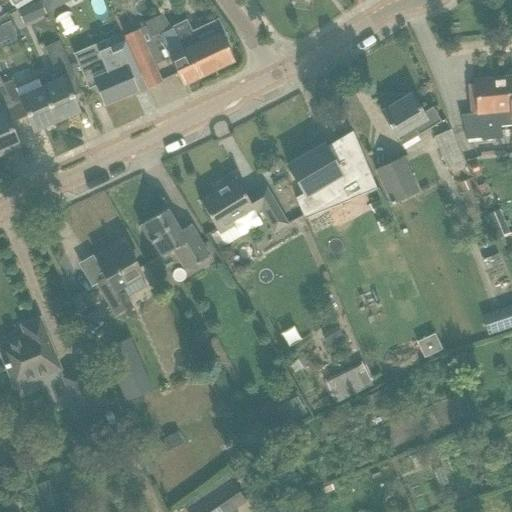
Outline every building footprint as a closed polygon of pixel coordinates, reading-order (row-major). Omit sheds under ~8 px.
[(39,0),(37,0),(18,9),(24,22),(45,12),(39,0)] [(40,0),(47,12),(63,4),(61,0),(40,0)] [(181,50),(170,29),(162,15),(145,23),(152,38),(150,38),(161,62),(169,58),(182,86),(198,79),(183,50),(181,50)] [(185,22),(170,29),(181,50),(183,50),(198,79),(232,62),(218,33),(196,44),(185,22)] [(124,39),(137,70),(140,75),(146,88),(161,81),(138,29),(122,36),(124,39)] [(96,86),(104,105),(135,91),(130,80),(140,75),(137,70),(124,39),(107,47),(108,49),(76,63),(88,90),(96,86)] [(52,84),(41,89),(55,121),(77,112),(71,97),(81,93),(59,41),(44,47),(56,74),(49,77),(52,84)] [(471,115),(460,116),(466,143),(480,142),(500,140),(498,127),(511,125),(510,112),(506,77),(503,78),(474,81),(474,84),(468,85),(471,115)] [(12,80),(1,85),(10,106),(11,105),(20,102),(32,131),(55,121),(41,89),(37,79),(15,88),(12,80)] [(0,153),(18,146),(8,123),(17,119),(11,105),(10,106),(1,85),(0,84),(0,153)] [(384,111),(381,113),(398,142),(414,132),(417,136),(440,122),(432,107),(421,114),(410,96),(396,104),(394,102),(391,102),(387,103),(385,106),(383,109),(384,111)] [(433,138),(445,167),(461,161),(449,131),(433,138)] [(311,152),(287,166),(304,195),(296,199),(295,198),(294,198),(304,219),(305,219),(304,217),(339,196),(336,191),(359,178),(340,146),(327,154),(322,145),(311,152)] [(374,170),(390,205),(417,193),(401,157),(374,170)] [(199,202),(209,219),(216,231),(217,230),(225,245),(240,236),(232,222),(257,208),(272,233),(286,225),(275,205),(265,188),(246,199),(233,177),(218,186),(220,190),(199,202)] [(378,200),(369,205),(373,213),(383,209),(378,200)] [(190,225),(178,231),(166,210),(139,226),(158,257),(171,250),(183,270),(208,256),(190,225)] [(508,232),(503,221),(491,226),(495,237),(508,232)] [(390,230),(367,240),(394,306),(418,296),(390,230)] [(120,287),(140,275),(122,245),(95,261),(105,279),(99,283),(117,313),(130,305),(120,287)] [(80,293),(71,297),(77,311),(86,308),(80,293)] [(511,304),(482,315),(489,335),(511,327),(511,304)] [(96,309),(86,315),(91,324),(101,318),(96,309)] [(24,336),(0,345),(0,356),(13,389),(60,370),(39,318),(20,326),(24,336)] [(335,326),(326,331),(332,341),(341,336),(335,326)] [(433,333),(416,342),(423,357),(441,349),(433,333)] [(130,339),(104,351),(118,384),(144,373),(130,339)] [(297,359),(288,365),(293,373),(302,368),(297,359)] [(333,402),(374,383),(364,362),(324,381),(333,402)] [(62,378),(76,415),(95,408),(80,371),(62,378)] [(276,407),(284,424),(305,414),(296,397),(276,407)] [(377,468),(369,471),(372,478),(380,475),(377,468)] [(36,485),(45,507),(58,502),(49,480),(36,485)] [(186,511),(187,511),(229,511),(245,501),(232,480),(186,511)]
